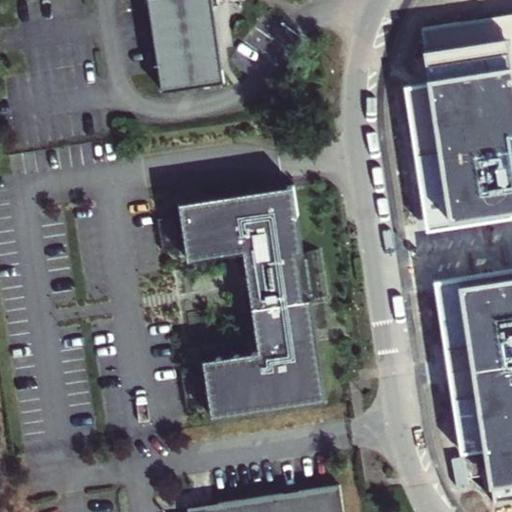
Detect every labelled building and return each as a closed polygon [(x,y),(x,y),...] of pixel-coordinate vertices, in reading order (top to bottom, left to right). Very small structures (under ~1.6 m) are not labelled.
[(147,0),(161,93),(223,83),(212,7),(217,6),(215,0),(147,0)] [(511,16),(426,30),(434,83),(404,87),(422,203),(427,234),(511,221),(511,16)] [(291,186),(179,203),(188,262),(243,253),(259,351),(202,359),(212,418),(326,401),(310,299),(325,297),(318,248),(302,251),(291,186)] [(511,269),(435,282),(460,453),(484,450),(492,504),(511,500),(511,269)] [(344,511),(340,484),(189,509),(189,511),(344,511)]
